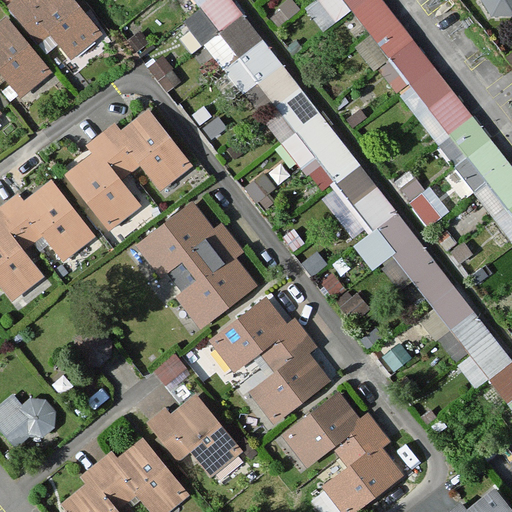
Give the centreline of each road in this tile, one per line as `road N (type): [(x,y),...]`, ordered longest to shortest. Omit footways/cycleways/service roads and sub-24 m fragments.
road 1 (residential): [(0,169),(125,77),(145,79),(437,458),(433,480),(394,511)]
road 2 (residential): [(511,133),(408,0)]
